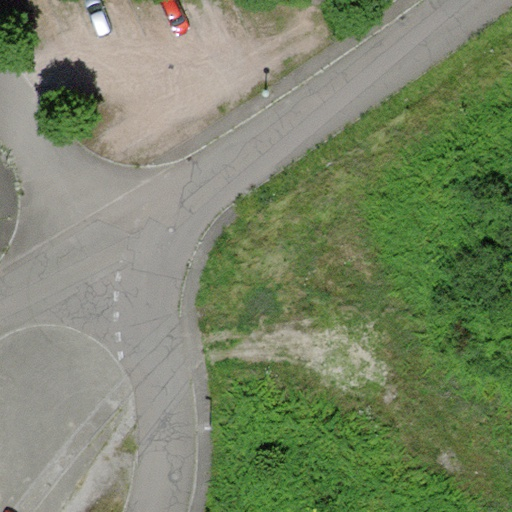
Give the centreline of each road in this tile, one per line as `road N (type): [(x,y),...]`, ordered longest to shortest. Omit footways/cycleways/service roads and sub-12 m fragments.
road 1 (residential): [(464,0),(229,166),(172,227),(153,271)]
road 2 (residential): [(153,271),(168,441),(160,511)]
road 3 (residential): [(153,271),(110,236),(0,89)]
road 4 (residential): [(153,271),(37,290),(0,307)]
